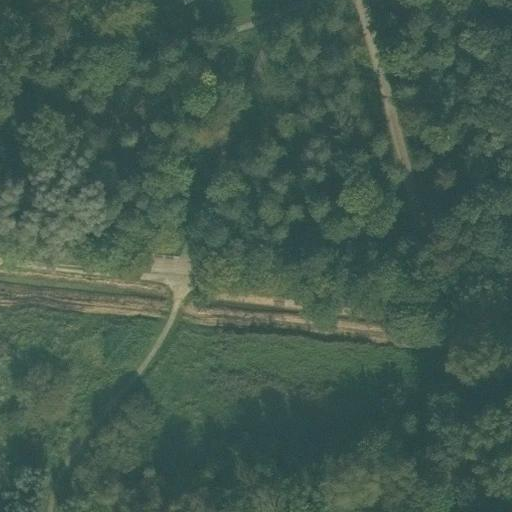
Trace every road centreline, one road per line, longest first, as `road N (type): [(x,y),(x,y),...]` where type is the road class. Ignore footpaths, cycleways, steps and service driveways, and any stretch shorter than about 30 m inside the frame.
road 1 (track): [(361,0),(432,312)]
road 2 (track): [(432,312),(172,281)]
road 3 (track): [(432,312),(453,352),(478,511)]
road 4 (track): [(0,262),(172,281)]
